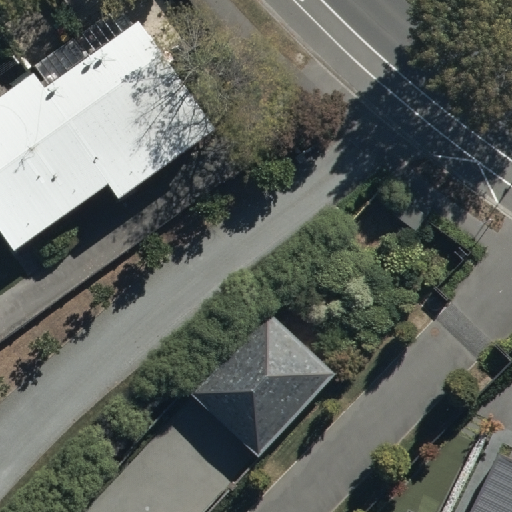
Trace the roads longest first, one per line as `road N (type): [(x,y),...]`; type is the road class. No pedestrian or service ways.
road 1 (residential): [(284,511),(511,278)]
road 2 (primary): [(511,113),(377,0)]
